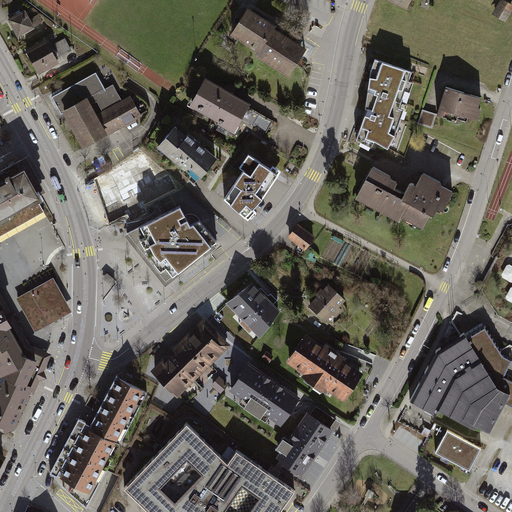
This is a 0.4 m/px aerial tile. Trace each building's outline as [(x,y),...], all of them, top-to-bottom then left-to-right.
[(504,18),(511,6),(502,1),(496,13),(504,18)] [(30,13),(27,14),(30,20),(37,15),(33,9),(29,11),(30,13)] [(18,14),(9,19),(18,35),(33,26),(41,22),(37,15),(30,20),(27,14),(25,10),(21,13),(19,10),(16,12),(18,14)] [(248,10),(233,33),(258,49),(255,53),(289,74),(301,55),(295,52),(291,49),(295,43),(272,29),(274,26),(248,10)] [(54,44),(60,55),(71,49),(65,38),(54,44)] [(58,61),(46,41),(27,51),(38,72),(58,61)] [(371,71),(368,90),(401,102),(405,91),(402,90),(406,80),(409,80),(412,72),(375,59),(373,64),(370,63),(369,66),(372,67),(371,71)] [(105,89),(96,72),(52,96),(61,113),(65,111),(84,146),(95,140),(94,137),(103,132),(104,135),(141,115),(130,97),(122,101),(113,84),(105,89)] [(248,106),(249,103),(205,79),(192,102),(199,106),(199,107),(207,112),(207,113),(221,121),(220,122),(234,130),(240,119),(266,133),(273,120),(248,106)] [(477,108),(481,98),(446,87),(437,114),(456,120),(458,113),(477,119),(480,109),(477,108)] [(396,117),(401,102),(368,90),(365,108),(367,108),(358,134),(375,140),(388,148),(395,135),(401,119),(396,117)] [(437,113),(422,109),(418,123),(432,128),(437,113)] [(186,136),(174,127),(161,143),(166,148),(165,151),(191,173),(194,172),(199,176),(215,158),(199,145),(197,147),(192,143),(194,140),(187,135),(186,136)] [(225,198),(245,217),(262,198),(276,177),(274,175),(276,172),(248,153),(240,167),(244,169),(225,198)] [(27,156),(21,160),(41,195),(46,192),(27,156)] [(0,231),(42,208),(36,197),(41,195),(21,160),(1,171),(2,172),(0,172),(0,231)] [(152,161),(148,166),(154,171),(158,167),(152,161)] [(140,163),(131,168),(138,181),(147,176),(140,163)] [(131,168),(113,177),(120,191),(138,182),(138,181),(131,168)] [(396,182),(372,169),(358,193),(376,203),(375,206),(392,214),(393,212),(401,216),(403,211),(415,218),(414,220),(423,225),(430,213),(433,214),(439,201),(445,204),(452,191),(422,175),(416,185),(413,183),(411,183),(409,185),(402,197),(391,191),(396,182)] [(108,185),(90,193),(99,214),(113,207),(114,209),(118,207),(117,206),(121,204),(113,188),(110,189),(108,185)] [(190,224),(180,205),(127,232),(166,281),(216,241),(200,219),(190,224)] [(305,248),(313,237),(298,225),(294,231),(289,236),(305,248)] [(511,267),(510,266),(503,279),(511,283),(511,267)] [(48,282),(19,298),(36,329),(65,313),(48,282)] [(252,283),(228,302),(244,318),(245,316),(255,326),(254,328),(260,334),(270,320),(269,319),(278,310),(252,283)] [(344,299),(329,285),(310,305),(325,319),(344,299)] [(0,291),(0,306),(4,314),(11,310),(0,291)] [(0,376),(22,365),(25,356),(21,349),(23,348),(6,318),(4,314),(0,306),(0,376)] [(13,314),(6,318),(23,348),(21,349),(25,356),(31,353),(43,358),(28,392),(33,394),(51,354),(29,344),(13,314)] [(155,370),(176,392),(227,343),(205,321),(155,370)] [(511,381),(504,377),(511,360),(511,359),(503,355),(485,325),(467,337),(464,332),(436,350),(436,351),(429,365),(428,365),(410,399),(433,412),(436,406),(475,427),(476,423),(490,430),(505,402),(511,405),(511,381)] [(343,397),(360,373),(341,360),(342,357),(325,345),(323,348),(306,336),(290,361),(306,372),(305,374),(309,377),(310,375),(324,384),(322,386),(326,389),(327,387),(343,397)] [(0,376),(0,422),(4,424),(6,429),(10,427),(12,428),(28,392),(43,358),(31,353),(25,356),(22,365),(0,376)] [(281,422),(298,397),(249,364),(231,389),(281,422)] [(121,441),(147,392),(119,378),(116,376),(90,425),(85,422),(86,421),(79,418),(50,472),(57,475),(58,474),(62,476),(74,482),(69,492),(86,507),(119,444),(92,430),(93,428),(94,426),(121,441)] [(213,384),(221,391),(227,384),(219,378),(213,384)] [(316,405),(310,414),(331,429),(301,472),(281,458),(275,467),(271,465),(267,471),(277,477),(281,472),(279,470),(283,465),(301,478),(340,422),(316,405)] [(308,413),(279,457),(281,458),(301,472),(331,429),(310,414),(308,413)] [(278,511),(294,490),(277,477),(267,471),(236,449),(228,462),(187,422),(124,487),(150,511),(278,511)] [(462,437),(447,429),(435,451),(450,460),(462,437)] [(481,447),(462,437),(450,460),(469,470),(481,447)]
